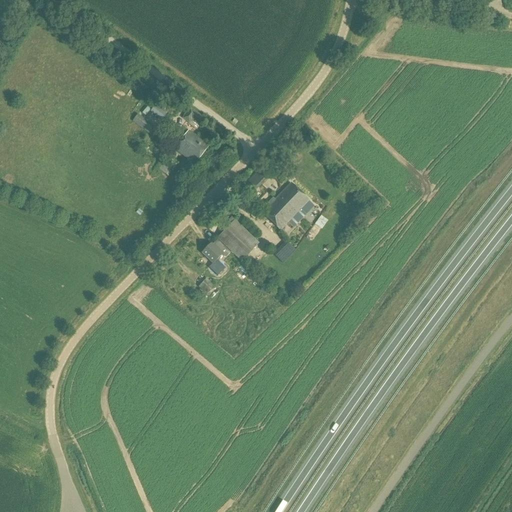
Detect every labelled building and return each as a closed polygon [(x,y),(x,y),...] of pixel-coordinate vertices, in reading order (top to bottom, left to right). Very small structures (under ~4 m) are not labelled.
[(151,108),(145,117),(156,125),(162,117),(151,108)] [(192,122),(199,128),(205,120),(198,114),(192,122)] [(143,120),(137,116),(133,122),(138,126),(143,120)] [(143,130),(148,133),(153,128),(148,124),(143,130)] [(194,165),(208,146),(189,131),(174,150),(194,165)] [(153,143),(158,147),(162,142),(158,138),(153,143)] [(168,177),(178,164),(169,156),(159,170),(168,177)] [(266,179),(267,179),(259,171),(258,172),(242,189),(250,197),(266,179)] [(280,231),(308,201),(291,184),(262,214),(280,231)] [(325,217),(319,225),(325,230),(331,221),(325,217)] [(241,262),(259,244),(235,220),(217,239),(241,262)] [(230,253),(217,240),(212,245),(211,244),(201,254),(211,263),(208,267),(217,276),(224,268),(217,261),(222,255),(222,254),(225,257),(230,253)] [(292,244),(279,256),(288,265),(301,252),(292,244)] [(261,245),(257,248),(261,257),(266,254),(261,245)] [(216,288),(206,278),(198,285),(208,295),(216,288)]
